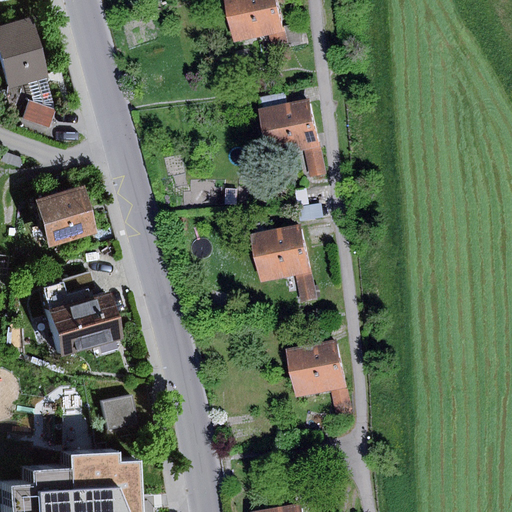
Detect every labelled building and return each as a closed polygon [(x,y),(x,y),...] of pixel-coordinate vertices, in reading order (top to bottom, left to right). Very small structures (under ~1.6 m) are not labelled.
[(276,0),(224,0),(233,42),(269,35),(283,32),(276,0)] [(34,18),(0,27),(0,48),(10,88),(29,83),(47,78),(49,77),(34,18)] [(289,59),(283,32),(269,35),(275,62),(289,59)] [(47,78),(29,83),(34,103),(55,110),(47,78)] [(258,98),(260,110),(287,105),(285,92),(258,98)] [(287,105),(260,110),(271,159),(304,152),(319,148),(309,100),(287,105)] [(29,101),(23,119),(50,129),(56,111),(55,110),(34,103),(29,101)] [(324,174),(319,148),(304,152),(309,177),(324,174)] [(5,153),(1,162),(21,169),(24,159),(5,153)] [(86,188),(39,202),(52,247),(99,233),(92,210),(86,188)] [(321,204),(297,207),(300,221),(323,218),(321,204)] [(299,225),(250,235),(260,282),(295,274),(310,272),(299,225)] [(310,272),(295,274),(301,303),(315,300),(310,272)] [(93,299),(46,314),(59,357),(120,339),(107,295),(93,299)] [(335,339),(285,349),(294,396),(329,389),(345,386),(335,339)] [(511,511),(511,383),(494,384),(500,511),(511,511)] [(351,414),(345,386),(329,389),(335,418),(351,414)] [(478,388),(454,389),(457,430),(480,429),(478,388)] [(132,395),(101,401),(107,431),(138,424),(132,395)] [(132,511),(130,458),(109,459),(109,449),(59,452),(59,466),(21,468),(22,482),(0,483),(0,492),(1,511),(132,511)]
